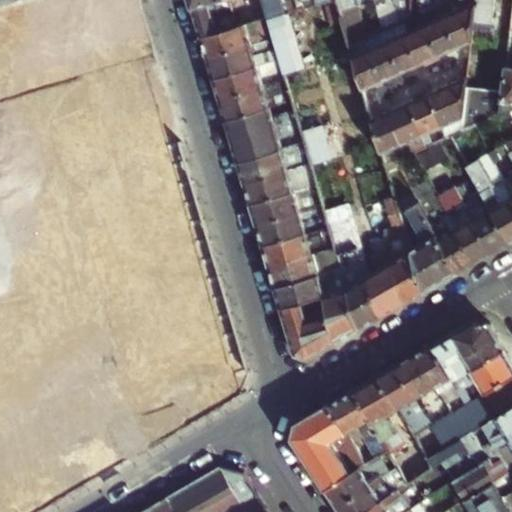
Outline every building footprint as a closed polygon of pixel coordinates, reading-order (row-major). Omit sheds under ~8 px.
[(192,0),(203,36),(220,31),(216,19),(221,18),(220,10),(222,9),(219,0),(192,0)] [(236,19),(230,0),(219,0),(222,9),(220,10),(221,18),(216,19),(220,31),(227,29),(225,22),(236,19)] [(265,0),(230,0),(236,19),(238,25),(247,23),(254,21),(270,16),(265,0)] [(265,0),(270,16),(291,10),(300,7),(297,0),(265,0)] [(343,10),(339,0),(323,0),(319,1),(323,16),(343,10)] [(339,0),(343,10),(344,13),(354,9),(351,0),(339,0)] [(382,5),(380,0),(368,0),(371,8),(382,5)] [(398,0),(395,1),(382,5),(388,27),(407,21),(400,0),(398,0)] [(400,0),(407,21),(412,19),(414,19),(414,0),(400,0)] [(455,14),(454,0),(434,0),(435,7),(437,21),(455,14)] [(477,6),(477,0),(464,0),(465,10),(477,6)] [(477,0),(477,6),(475,22),(493,24),(495,0),(477,0)] [(465,10),(455,14),(458,49),(473,43),(475,22),(477,6),(465,10)] [(421,20),(416,30),(437,21),(435,7),(420,8),(421,20)] [(277,38),(297,32),(291,10),(270,16),(274,26),(276,35),(277,38)] [(330,40),(350,34),(344,13),(343,10),(323,16),(330,40)] [(455,14),(437,21),(441,56),(458,49),(455,14)] [(270,16),(254,21),(257,31),(274,26),(270,16)] [(437,21),(416,30),(425,63),(441,56),(437,21)] [(499,25),(493,24),(475,22),(473,43),(471,60),(469,77),(466,98),(466,99),(490,102),(499,25)] [(209,55),(276,35),(274,26),(257,31),(251,36),(247,23),(238,25),(227,29),(220,31),(203,36),(209,55)] [(412,31),(391,39),(401,73),(422,64),(425,63),(416,30),(412,31)] [(297,32),(277,38),(280,49),(283,58),(285,67),(287,71),(307,65),(297,32)] [(352,40),(350,34),(330,40),(337,64),(357,59),(355,53),(352,40)] [(372,46),(368,34),(352,40),(355,53),(372,46)] [(277,38),(276,35),(209,55),(215,77),(259,64),(257,56),(280,49),(277,38)] [(391,39),(372,46),(382,81),(401,73),(391,39)] [(355,53),(357,59),(364,82),(366,88),(382,81),(372,46),(355,53)] [(283,58),(280,49),(257,56),(259,64),(283,58)] [(285,67),(283,58),(259,64),(262,73),(285,67)] [(364,82),(357,59),(337,64),(344,88),(364,82)] [(221,98),(289,78),(287,71),(285,67),(262,73),(259,64),(215,77),(221,98)] [(315,95),(307,65),(287,71),(289,78),(292,90),(295,99),(295,101),(315,95)] [(511,109),(511,65),(508,65),(502,114),(505,112),(511,109)] [(466,98),(469,77),(454,84),(459,101),(466,98)] [(228,119),(272,106),(270,97),(292,90),(289,78),(221,98),(228,119)] [(350,111),(371,105),(370,103),(366,88),(364,82),(344,88),(350,111)] [(459,101),(454,84),(434,93),(444,128),(464,118),(466,99),(466,98),(459,101)] [(444,128),(434,93),(414,102),(424,137),(427,148),(439,142),(436,131),(444,128)] [(324,125),(315,95),(295,101),(298,109),(301,121),(304,131),(324,125)] [(289,112),(286,102),(272,106),(274,116),(289,112)] [(424,137),(414,102),(394,111),(404,146),(407,157),(415,153),(419,151),(416,140),(424,137)] [(375,119),(371,105),(350,111),(360,144),(380,138),(375,119)] [(274,116),(272,106),(228,119),(234,141),(301,121),(298,109),(289,112),(274,116)] [(404,146),(394,111),(375,119),(380,138),(388,165),(397,161),(398,161),(395,150),(404,146)] [(462,132),(464,118),(444,128),(447,139),(453,136),(462,132)] [(240,161),(284,148),(281,139),(304,132),(304,131),(301,121),(234,141),(240,161)] [(333,157),(324,125),(304,131),(304,132),(307,141),(310,153),(313,163),(333,157)] [(415,153),(424,168),(442,158),(459,187),(464,185),(477,177),(466,158),(453,136),(447,139),(439,142),(427,148),(419,151),(415,153)] [(368,173),(389,167),(388,165),(380,138),(360,144),(368,173)] [(246,182),(313,163),(310,153),(287,159),(284,148),(240,161),(246,182)] [(500,153),(497,148),(489,152),(492,157),(500,153)] [(505,179),(495,162),(492,157),(489,152),(481,157),(496,183),(505,179)] [(477,177),(484,190),(511,237),(511,191),(505,179),(496,183),(481,157),(478,158),(476,153),(466,158),(477,177)] [(500,153),(492,157),(495,162),(503,158),(500,153)] [(511,161),(508,155),(503,158),(495,162),(505,179),(511,191),(511,161)] [(321,192),(341,186),(333,157),(313,163),(319,183),(321,192)] [(402,169),(397,161),(388,165),(389,167),(391,174),(402,169)] [(252,203),(296,189),(293,179),(308,175),(311,185),(319,183),(313,163),(246,182),(252,203)] [(398,198),(391,174),(389,167),(368,173),(377,204),(398,198)] [(308,186),(311,185),(308,175),(293,179),(296,189),(308,186)] [(442,197),(430,178),(423,182),(433,199),(434,198),(437,203),(443,200),(442,197)] [(325,204),(321,192),(319,183),(311,185),(308,186),(314,208),(325,204)] [(350,216),(341,186),(321,192),(325,204),(326,209),(328,216),(329,219),(330,222),(350,216)] [(478,260),(495,250),(466,201),(462,193),(459,187),(442,197),(443,200),(478,260)] [(258,224),(302,211),(296,189),(252,203),(258,224)] [(466,201),(495,250),(511,240),(511,237),(484,190),(466,201)] [(406,226),(398,198),(377,204),(385,233),(387,232),(400,228),(406,226)] [(440,208),(429,215),(461,270),(478,260),(443,200),(437,203),(440,208)] [(461,270),(429,215),(421,201),(408,209),(410,214),(412,214),(427,240),(412,249),(425,290),(461,270)] [(264,244),(331,224),(330,222),(329,219),(318,222),(314,208),(302,211),(258,224),(264,244)] [(330,222),(331,224),(337,245),(337,247),(357,241),(350,216),(330,222)] [(270,265),(314,252),(311,240),(327,235),(330,247),(337,245),(331,224),(264,244),(270,265)] [(400,228),(387,232),(388,237),(402,233),(400,228)] [(360,251),(357,241),(337,247),(339,252),(349,249),(351,253),(360,251)] [(425,290),(412,249),(394,259),(406,301),(425,290)] [(320,273),(314,252),(270,265),(277,286),(320,273)] [(406,301),(394,259),(373,270),(370,272),(382,315),(385,314),(406,301)] [(283,308),(326,295),(324,285),(340,277),(341,282),(347,280),(343,266),(320,273),(277,286),(283,308)] [(382,315),(370,272),(348,284),(361,327),(382,315)] [(348,284),(347,280),(341,282),(340,277),(324,285),(326,295),(348,284)] [(361,327),(348,284),(326,295),(338,340),(361,327)] [(309,357),(338,340),(326,295),(283,308),(296,352),(309,357)] [(476,319),(435,343),(454,376),(455,378),(507,347),(493,323),(476,319)] [(435,343),(418,353),(438,386),(454,376),(435,343)] [(511,355),(507,347),(455,378),(466,396),(470,393),(467,388),(481,380),(487,392),(511,377),(511,355)] [(418,353),(399,363),(419,397),(429,414),(439,408),(429,391),(438,386),(418,353)] [(419,397),(399,363),(382,374),(401,407),(410,423),(411,425),(420,419),(410,402),(419,397)] [(401,407),(382,374),(356,389),(389,447),(392,452),(408,442),(391,413),(401,407)] [(357,425),(364,437),(375,456),(389,447),(356,389),(332,402),(349,430),(357,425)] [(349,430),(332,402),(297,422),(294,436),(327,487),(354,470),(335,439),(349,430)] [(454,412),(461,408),(457,403),(450,407),(454,412)] [(490,434),(480,440),(485,448),(511,431),(511,406),(483,424),(490,434)] [(439,408),(429,414),(432,418),(435,423),(445,418),(439,408)] [(411,425),(410,423),(404,426),(407,432),(413,429),(411,425)] [(477,434),(480,440),(490,434),(483,424),(474,429),(477,434)] [(355,442),(364,437),(357,425),(349,430),(355,442)] [(495,482),(511,472),(511,431),(485,448),(480,440),(477,434),(472,438),(464,442),(461,437),(429,456),(436,467),(444,461),(447,465),(469,451),(473,455),(481,460),(485,467),(458,483),(467,497),(468,499),(495,482)] [(397,461),(400,465),(410,484),(417,479),(436,467),(429,456),(423,446),(397,461)] [(361,465),(354,470),(327,487),(339,505),(400,465),(397,461),(392,452),(389,447),(375,456),(367,462),(361,465)] [(367,462),(361,452),(355,455),(361,465),(367,462)] [(223,511),(242,501),(223,466),(221,465),(140,511),(223,511)] [(366,511),(410,484),(400,465),(339,505),(343,511),(366,511)] [(511,472),(495,482),(503,495),(511,490),(511,472)] [(417,479),(410,484),(366,511),(404,511),(425,499),(420,493),(424,490),(417,479)] [(456,479),(450,483),(461,501),(467,497),(458,483),(456,479)] [(476,511),(511,511),(511,495),(506,499),(503,495),(495,482),(468,499),(476,511)] [(444,511),(446,511),(453,506),(446,495),(429,506),(425,499),(404,511),(444,511)]
